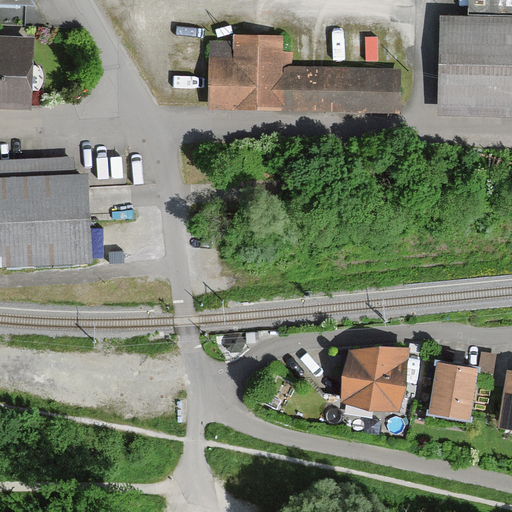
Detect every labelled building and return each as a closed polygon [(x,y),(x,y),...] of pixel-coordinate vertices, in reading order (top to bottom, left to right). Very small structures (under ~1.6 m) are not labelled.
[(511,0),(470,0),(470,12),(511,13),(511,0)] [(511,26),(445,24),(443,105),(511,106),(511,26)] [(0,38),(0,97),(25,99),(27,40),(0,38)] [(212,104),(277,105),(278,73),(290,73),(291,53),(278,52),(279,40),(238,39),(238,58),(230,57),(230,43),(213,43),(212,104)] [(396,77),(328,75),(327,106),(395,108),(396,77)] [(0,263),(21,263),(22,268),(31,268),(31,262),(88,259),(84,177),(73,178),(72,160),(0,163),(0,263)] [(353,353),(346,399),(396,407),(404,352),(353,353)] [(481,355),(477,380),(492,382),(496,358),(481,355)] [(477,369),(438,362),(430,412),(469,418),(477,369)]
